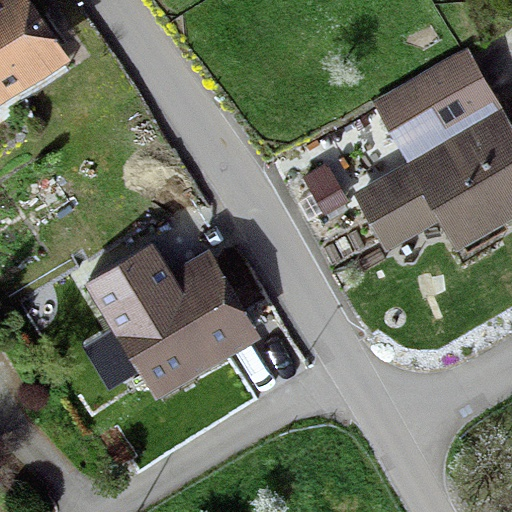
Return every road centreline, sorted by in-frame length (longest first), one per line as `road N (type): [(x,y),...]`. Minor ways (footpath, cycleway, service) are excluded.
road 1 (residential): [(106,0),(251,185),(387,433)]
road 2 (residential): [(387,433),(511,363)]
